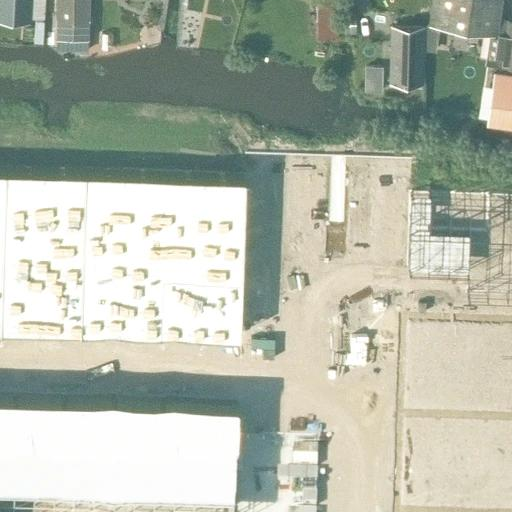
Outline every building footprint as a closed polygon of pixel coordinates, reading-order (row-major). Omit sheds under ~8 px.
[(34,0),(0,0),(0,17),(34,19),(34,0)] [(87,0),(55,0),(55,15),(55,37),(87,38),(87,16),(87,0)] [(337,23),(335,23),(335,9),(339,9),(339,0),(316,0),(316,38),(336,39),(337,23)] [(431,0),(429,22),(489,31),(491,31),(487,57),(503,60),(511,61),(511,18),(508,18),(507,22),(497,20),(500,0),(431,0)] [(300,49),(307,11),(271,4),(269,16),(256,14),(254,26),(266,28),(264,43),(300,49)] [(422,83),(424,27),(392,26),(390,82),(422,83)] [(511,75),(495,72),(487,121),(511,125),(511,75)] [(254,167),(0,167),(0,315),(254,315),(254,167)] [(511,183),(381,184),(381,248),(511,248),(511,183)] [(511,511),(511,330),(408,324),(400,511),(511,511)] [(250,511),(251,385),(0,385),(0,511),(250,511)]
